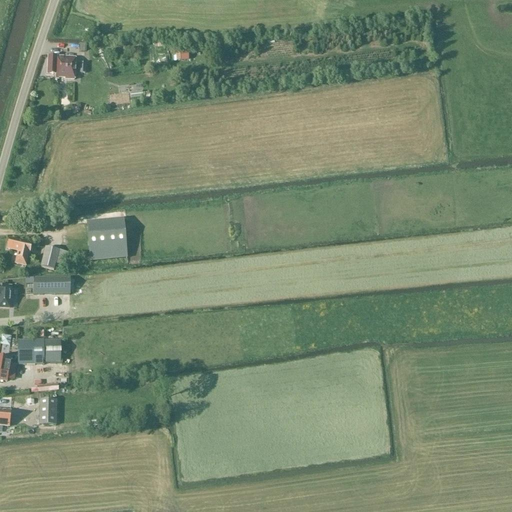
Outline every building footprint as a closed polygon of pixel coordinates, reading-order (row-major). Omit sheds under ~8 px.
[(78,52),(85,55),(88,48),(81,45),(78,52)] [(75,59),(56,58),(48,58),(47,75),(55,75),(55,81),(58,81),(58,80),(64,80),(64,82),(74,82),(75,59)] [(110,90),(109,83),(101,84),(102,91),(110,90)] [(127,93),(119,94),(120,102),(128,101),(127,93)] [(97,100),(98,109),(113,107),(111,97),(97,100)] [(124,221),(87,224),(91,262),(127,259),(124,221)] [(33,250),(30,249),(31,245),(8,240),(6,250),(17,253),(15,265),(26,267),(29,253),(31,254),(33,250)] [(40,268),(58,272),(59,266),(65,268),(68,254),(46,248),(40,268)] [(70,279),(33,279),(33,296),(70,296),(70,279)] [(12,288),(6,288),(0,287),(0,310),(10,311),(12,288)] [(18,365),(41,365),(45,365),(45,363),(63,364),(62,342),(17,342),(18,365)] [(16,366),(6,364),(7,360),(0,358),(0,381),(7,382),(7,380),(14,382),(16,366)] [(58,392),(58,385),(37,387),(37,394),(58,392)] [(39,426),(56,426),(57,401),(40,401),(39,426)] [(0,426),(15,428),(15,418),(0,417),(0,426)]
